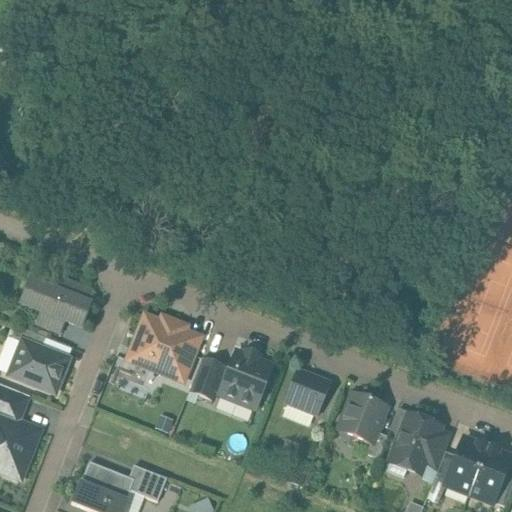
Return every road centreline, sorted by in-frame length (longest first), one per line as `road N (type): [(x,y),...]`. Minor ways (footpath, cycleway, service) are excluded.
road 1 (residential): [(511,417),(145,271)]
road 2 (residential): [(145,271),(58,511)]
road 3 (residential): [(145,271),(0,213)]
